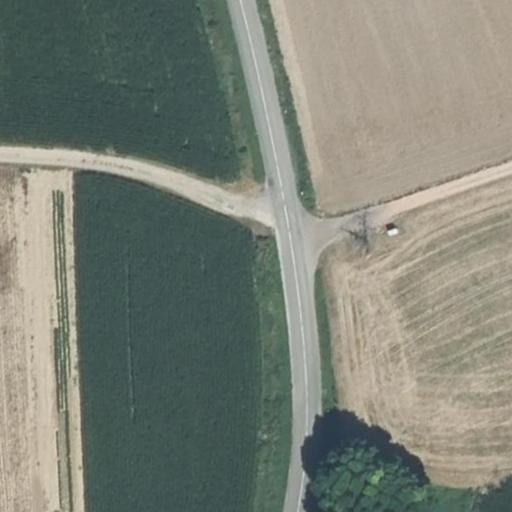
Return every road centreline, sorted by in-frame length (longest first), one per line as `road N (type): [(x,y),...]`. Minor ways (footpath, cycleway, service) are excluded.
road 1 (tertiary): [(297,511),(307,420),(299,305),(240,0)]
road 2 (track): [(0,154),(110,162),(287,221)]
road 3 (track): [(290,239),(511,167)]
